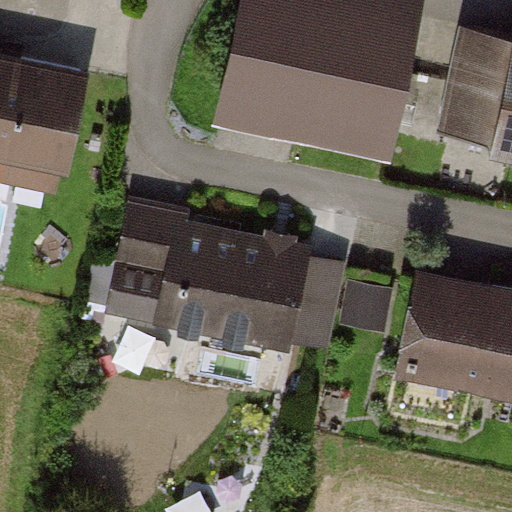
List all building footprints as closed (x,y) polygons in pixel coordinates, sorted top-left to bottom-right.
[(239,0),(218,103),(392,139),(421,0),(239,0)] [(511,36),(471,28),(451,132),(508,143),(505,160),(511,161),(511,36)] [(0,52),(0,148),(64,162),(83,70),(26,58),(0,52)] [(320,245),(137,207),(114,318),(297,356),(320,245)] [(511,285),(433,269),(410,380),(511,400),(511,285)]
